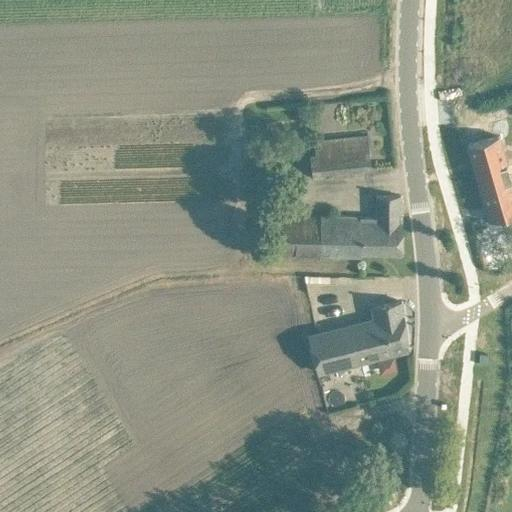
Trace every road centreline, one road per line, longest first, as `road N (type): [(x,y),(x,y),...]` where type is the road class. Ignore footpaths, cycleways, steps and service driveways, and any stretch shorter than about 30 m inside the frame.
road 1 (tertiary): [(431,322),(411,143),(409,0)]
road 2 (tertiary): [(413,511),(431,322)]
